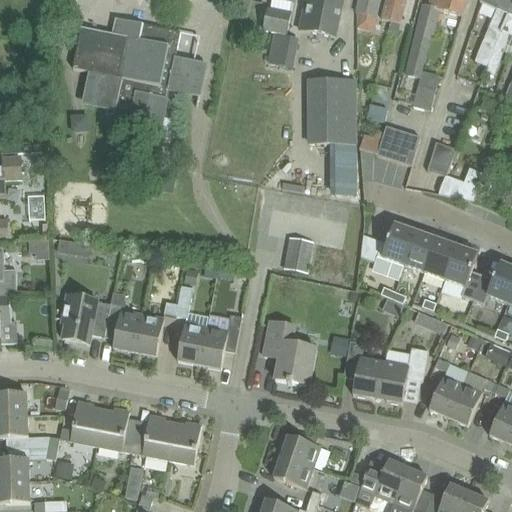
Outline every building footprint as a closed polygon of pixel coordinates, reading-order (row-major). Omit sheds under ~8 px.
[(71,13),(78,1),(76,0),(62,0),(59,7),(71,13)] [(248,20),(252,0),(240,0),(236,18),(248,20)] [(287,37),(294,0),(273,0),(271,12),(269,11),(265,32),(287,37)] [(300,33),(336,41),(344,0),(312,0),(311,5),(306,4),(300,33)] [(360,0),(357,14),(376,19),(381,0),(360,0)] [(392,23),(397,0),(386,0),(382,20),(392,23)] [(397,0),(392,23),(389,33),(398,36),(401,25),(402,26),(408,0),(397,0)] [(440,13),(441,13),(444,0),(430,0),(429,8),(423,6),(405,77),(421,81),(433,36),(435,36),(440,13)] [(467,0),(444,0),(441,13),(463,19),(467,0)] [(511,0),(482,0),(481,5),(498,12),(486,40),(499,45),(505,30),(511,12),(511,0)] [(499,45),(488,75),(495,77),(510,37),(511,37),(511,12),(505,30),(499,45)] [(200,97),(203,85),(207,66),(176,59),(181,34),(116,21),(113,36),(82,30),(74,69),(92,73),(85,105),(116,111),(116,109),(132,112),(129,126),(161,132),(170,91),(200,97)] [(294,71),(300,41),(276,36),(274,46),(270,65),(294,71)] [(357,83),(314,83),(314,147),(357,147),(357,83)] [(436,91),(418,87),(413,109),(431,113),(436,91)] [(367,119),(385,124),(388,111),(371,106),(367,119)] [(378,158),(412,169),(413,169),(422,140),(387,130),(381,149),(378,158)] [(447,178),(457,152),(437,145),(429,173),(447,178)] [(0,223),(0,198),(6,199),(5,183),(22,182),(21,160),(3,161),(4,167),(0,166),(0,240),(9,240),(8,223),(0,223)] [(447,178),(439,197),(469,203),(473,203),(475,204),(476,202),(485,177),(472,172),(467,185),(465,185),(447,178)] [(403,267),(415,234),(395,227),(383,261),(403,267)] [(424,275),(436,241),(415,234),(403,267),(424,275)] [(376,263),(383,245),(365,238),(362,258),(376,263)] [(309,276),(315,244),(290,240),(285,271),(309,276)] [(445,282),(457,249),(436,241),(424,275),(445,282)] [(59,242),(57,255),(67,257),(69,244),(59,242)] [(472,274),(479,256),(457,249),(445,282),(465,290),(462,299),(474,303),(484,278),(472,274)] [(0,298),(18,298),(17,272),(3,273),(3,256),(0,256),(0,298)] [(508,307),(511,297),(511,269),(502,265),(494,283),(484,278),(474,303),(485,308),(489,299),(508,307)] [(235,281),(236,271),(220,268),(218,278),(235,281)] [(179,307),(176,319),(188,321),(194,290),(182,288),(179,307)] [(393,302),(396,294),(385,290),(382,297),(393,302)] [(114,294),(112,306),(111,311),(122,313),(114,352),(136,356),(143,317),(123,313),(126,297),(114,294)] [(404,307),(407,299),(396,294),(393,302),(404,307)] [(0,340),(2,340),(1,325),(12,324),(11,298),(0,298),(0,340)] [(109,321),(111,311),(112,306),(68,298),(66,306),(62,325),(66,326),(63,342),(91,347),(93,338),(106,340),(109,321)] [(434,314),(437,306),(426,302),(423,310),(434,314)] [(165,317),(176,319),(179,307),(167,305),(165,317)] [(448,335),(450,330),(451,328),(419,314),(415,323),(431,330),(433,331),(434,329),(448,335)] [(158,360),(161,340),(165,321),(143,317),(136,356),(158,360)] [(211,317),(208,329),(200,368),(222,372),(226,353),(236,355),(243,319),(231,317),(230,321),(211,317)] [(310,389),(314,370),(317,351),(293,347),(296,329),(271,324),(268,339),(264,358),(280,361),(276,383),(289,385),(288,386),(293,387),(293,386),(310,389)] [(200,368),(208,329),(186,325),(179,364),(200,368)] [(506,344),(509,336),(498,331),(495,339),(506,344)] [(482,342),(471,337),(468,347),(478,351),(482,342)] [(335,339),(331,357),(347,359),(350,342),(335,339)] [(370,398),(379,399),(386,365),(362,361),(365,346),(351,344),(351,345),(344,380),(357,382),(354,397),(370,400),(370,398)] [(511,354),(491,345),(486,357),(507,366),(511,354)] [(424,385),(429,358),(429,354),(412,351),(411,356),(389,352),(387,365),(386,365),(379,399),(388,401),(387,403),(403,407),(408,382),(424,385)] [(461,358),(457,378),(483,383),(487,363),(461,358)] [(451,366),(439,361),(436,369),(447,374),(451,366)] [(449,421),(464,386),(445,378),(430,413),(449,421)] [(488,381),(484,390),(495,395),(499,386),(488,381)] [(483,394),(464,386),(449,421),(469,429),(483,394)] [(499,386),(495,395),(508,400),(511,392),(499,386)] [(58,400),(56,412),(66,414),(68,402),(70,390),(60,388),(58,400)] [(0,418),(28,418),(28,396),(0,396),(0,418)] [(97,449),(104,413),(94,411),(95,407),(79,404),(75,424),(73,433),(63,431),(61,442),(71,444),(97,449)] [(510,447),(511,441),(511,406),(505,404),(490,438),(510,447)] [(133,456),(135,445),(125,443),(127,434),(131,414),(115,411),(114,414),(104,413),(97,449),(123,454),(133,456)] [(0,441),(7,441),(7,452),(40,450),(40,440),(29,440),(28,418),(0,418),(0,441)] [(143,458),(169,463),(176,426),(166,424),(167,421),(151,418),(145,446),(135,445),(133,456),(143,458)] [(186,428),(176,426),(169,463),(195,468),(203,428),(187,425),(186,428)] [(282,459),(315,471),(322,450),(289,438),(282,459)] [(47,461),(56,462),(60,441),(51,440),(47,461)] [(307,492),(315,471),(282,459),(274,480),(307,492)] [(0,462),(0,484),(30,484),(30,462),(0,462)] [(394,506),(409,471),(390,463),(386,472),(370,466),(366,479),(363,487),(356,506),(370,511),(375,498),(394,506)] [(58,465),(56,478),(72,480),(74,467),(58,465)] [(394,506),(391,511),(427,511),(435,496),(424,491),(429,479),(409,471),(394,506)] [(363,487),(366,479),(354,475),(351,483),(363,487)] [(106,482),(95,479),(92,490),(103,493),(106,482)] [(0,506),(17,506),(31,506),(30,484),(0,484),(0,506)] [(139,487),(128,485),(126,501),(137,503),(139,487)] [(462,511),(470,495),(451,487),(445,500),(435,496),(427,511),(462,511)] [(313,493),(309,504),(318,507),(322,496),(313,493)] [(485,511),(490,503),(470,495),(462,511),(485,511)] [(150,511),(154,501),(143,497),(137,511),(150,511)] [(325,508),(327,501),(321,499),(319,506),(325,508)] [(296,511),(267,502),(263,511),(296,511)]
